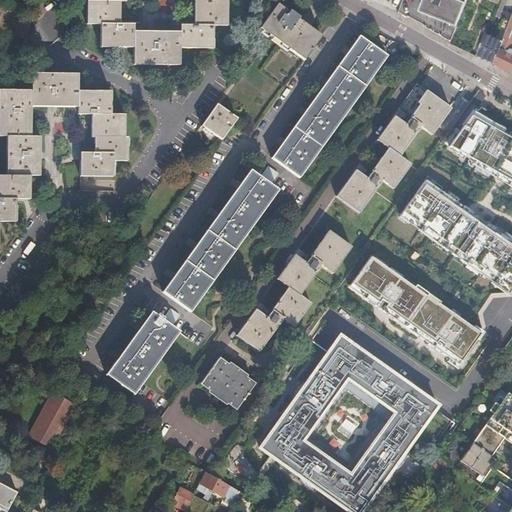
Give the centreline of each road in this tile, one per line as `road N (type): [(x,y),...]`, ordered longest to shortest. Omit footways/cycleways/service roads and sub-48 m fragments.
road 1 (residential): [(162,420),(82,375),(230,155),(259,144),(356,5)]
road 2 (residential): [(433,48),(162,420)]
road 3 (unknown): [(504,89),(382,257)]
